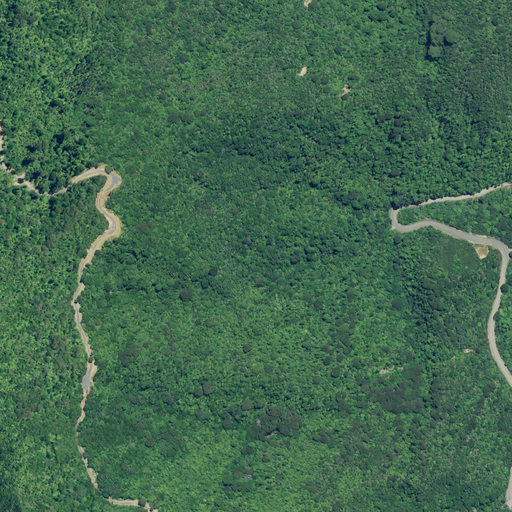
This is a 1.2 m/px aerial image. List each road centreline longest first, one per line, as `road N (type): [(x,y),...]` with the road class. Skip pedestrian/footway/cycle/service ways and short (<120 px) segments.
road 1 (track): [(0,164),(30,192),(45,194),(95,169),(111,176),(98,203),(114,228),(81,274),(78,326),(91,367),(89,402),(77,426),(99,487),(153,511)]
road 2 (unclassified): [(511,379),(494,349),(491,324),(506,251),(437,225),(402,228),(395,215),(408,203),(511,181)]
